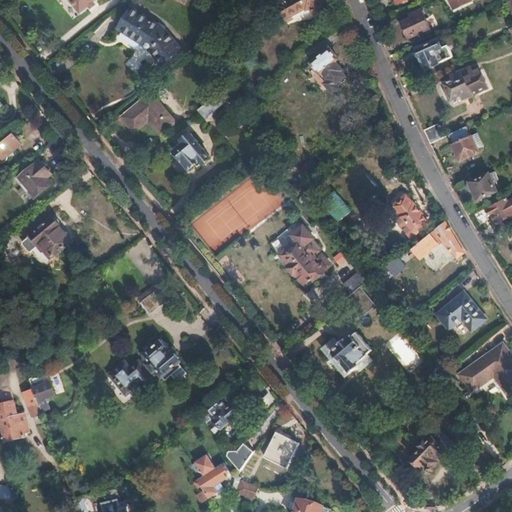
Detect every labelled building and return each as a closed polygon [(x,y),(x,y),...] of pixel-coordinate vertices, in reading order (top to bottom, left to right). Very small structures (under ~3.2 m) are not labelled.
[(66,0),(78,14),(94,0),(66,0)] [(291,0),(278,7),(283,17),(289,13),(292,18),(306,11),(307,13),(311,11),(316,21),(327,15),(322,5),(325,4),(323,0),(291,0)] [(471,1),(470,0),(449,0),(454,9),(471,1)] [(165,32),(157,24),(132,7),(118,29),(147,48),(161,65),(181,49),(169,36),(165,32)] [(430,30),(422,12),(413,17),(415,19),(403,24),(407,32),(406,35),(408,39),(411,39),(430,30)] [(292,18),(289,13),(283,17),(285,22),(292,18)] [(454,57),(448,46),(443,49),(438,40),(417,50),(417,54),(419,59),(421,59),(426,70),(454,57)] [(339,60),(329,49),(311,64),(322,77),(324,75),(329,81),(325,85),(333,94),(339,89),(336,86),(345,78),(341,73),(343,72),(335,63),(339,60)] [(487,87),(479,71),(472,74),(469,68),(452,76),(454,79),(444,84),(446,88),(444,91),(446,95),(450,96),(452,100),(461,95),(463,99),(487,87)] [(214,111),(230,97),(224,89),(199,110),(206,118),(207,117),(210,120),(217,114),(214,111)] [(170,126),(147,98),(120,120),(131,134),(144,124),(155,138),(170,126)] [(443,139),(438,127),(426,133),(428,137),(431,144),(443,139)] [(478,153),(466,127),(449,136),(460,161),(478,153)] [(210,158),(204,151),(205,150),(200,144),(199,145),(197,142),(198,141),(191,133),(182,140),(185,143),(175,151),(189,169),(198,161),(201,165),(210,158)] [(6,159),(7,156),(21,143),(14,134),(0,145),(0,162),(2,162),(6,159)] [(54,152),(67,141),(61,135),(48,146),(54,152)] [(263,164),(271,158),(268,153),(259,160),(263,164)] [(53,183),(48,178),(52,175),(47,168),(48,167),(44,162),(42,163),(40,161),(18,180),(28,191),(30,190),(36,197),(53,183)] [(318,167),(312,161),(300,170),(306,177),(318,167)] [(294,171),(289,165),(285,168),(290,174),(294,171)] [(496,191),(492,183),(497,181),(493,172),(488,175),(488,174),(468,183),(469,186),(469,188),(470,190),(471,191),(473,193),(477,200),(496,191)] [(336,196),(327,203),(330,208),(332,207),(339,216),(347,210),(336,196)] [(412,236),(428,223),(413,204),(412,204),(406,197),(395,206),(401,213),(396,217),(412,236)] [(506,199),(488,210),(497,225),(511,215),(511,199),(508,202),(506,199)] [(60,225),(60,222),(57,218),(55,219),(54,217),(30,236),(42,251),(50,245),(56,253),(72,240),(60,225)] [(421,258),(443,240),(458,257),(463,253),(456,240),(445,221),(408,252),(412,257),(417,253),(421,258)] [(321,253),(311,240),(313,239),(304,228),(300,232),(296,226),(272,245),(282,258),(285,256),(293,267),(292,267),(299,276),(300,275),(309,286),(317,280),(318,280),(325,275),(325,273),(332,267),(324,256),(321,259),(317,255),(321,253)] [(342,252),(334,258),(340,266),(348,260),(342,252)] [(405,266),(397,256),(385,265),(394,276),(405,266)] [(361,285),(367,280),(360,271),(345,283),(352,293),(361,285)] [(352,293),(350,295),(365,314),(377,305),(361,285),(352,293)] [(162,287),(142,303),(151,314),(171,299),(162,287)] [(149,288),(138,298),(141,302),(153,291),(149,288)] [(464,291),(437,312),(448,326),(460,317),(469,329),(485,317),(464,291)] [(14,303),(11,296),(1,299),(3,304),(4,307),(14,303)] [(372,352),(357,333),(349,339),(348,338),(340,344),(341,346),(338,348),(337,347),(335,348),(336,350),(333,352),(350,373),(359,366),(357,363),(368,355),(372,352)] [(169,345),(162,337),(147,350),(150,353),(147,356),(150,359),(146,363),(141,357),(132,365),(126,359),(113,370),(129,388),(142,377),(146,382),(155,374),(153,372),(158,369),(159,370),(162,368),(167,374),(183,362),(180,358),(182,356),(175,348),(173,350),(169,345)] [(335,348),(337,347),(338,348),(341,346),(340,344),(335,339),(324,349),(329,355),(333,352),(336,350),(335,348)] [(511,383),(511,365),(499,348),(466,372),(476,387),(496,374),(506,388),(511,383)] [(350,373),(333,352),(329,355),(346,376),(350,373)] [(362,369),(373,361),(368,355),(357,363),(359,366),(362,369)] [(58,404),(47,373),(30,379),(34,389),(42,413),(44,419),(53,416),(50,407),(58,404)] [(457,381),(449,373),(441,383),(449,390),(457,381)] [(42,413),(34,389),(24,392),(33,416),(42,413)] [(19,418),(15,404),(11,405),(8,402),(2,404),(1,407),(0,407),(0,417),(0,418),(2,418),(3,423),(2,423),(6,443),(27,439),(24,426),(29,425),(27,417),(19,418)] [(228,425),(240,414),(233,405),(229,408),(223,402),(222,403),(202,419),(206,423),(210,421),(213,424),(209,427),(215,434),(227,424),(228,425)] [(419,445),(410,455),(421,465),(423,463),(429,469),(437,461),(430,455),(440,444),(445,447),(452,439),(437,425),(429,434),(426,431),(416,442),(419,445)] [(300,443),(277,433),(265,457),(288,468),(300,443)] [(238,450),(247,440),(243,437),(234,446),(238,450)] [(242,472),(255,452),(244,444),(238,452),(230,452),(229,457),(242,472)] [(229,477),(227,474),(230,472),(224,463),(216,469),(207,455),(196,463),(204,476),(198,480),(204,490),(209,498),(218,492),(215,486),(223,481),(229,477)] [(218,492),(227,486),(223,481),(215,486),(218,492)] [(0,497),(10,499),(11,485),(0,484),(0,497)] [(253,500),(257,490),(241,484),(238,494),(253,500)] [(324,511),(325,508),(307,502),(311,492),(299,489),(296,498),(299,499),(295,511),(324,511)] [(209,498),(204,490),(197,495),(201,502),(209,498)] [(90,511),(94,511),(90,499),(78,503),(81,511),(90,511)] [(121,511),(119,502),(103,507),(104,511),(121,511)]
